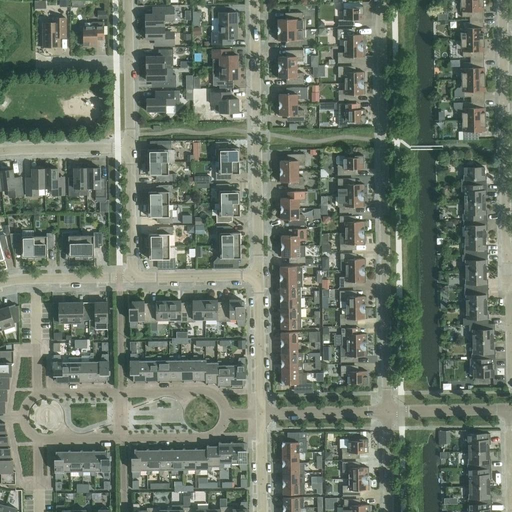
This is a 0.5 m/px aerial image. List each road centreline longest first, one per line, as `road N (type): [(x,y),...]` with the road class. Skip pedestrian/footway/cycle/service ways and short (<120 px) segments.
road 1 (residential): [(387,413),(380,0)]
road 2 (residential): [(259,278),(253,0)]
road 3 (residential): [(506,259),(502,0)]
road 4 (residential): [(39,394),(214,393),(230,417)]
road 5 (residential): [(230,417),(216,437),(38,441)]
road 6 (residential): [(262,416),(259,278)]
road 7 (residential): [(0,151),(130,148)]
road 8 (residential): [(511,388),(506,259)]
road 9 (residential): [(132,277),(130,148)]
road 10 (residential): [(259,278),(132,277)]
road 11 (residential): [(262,416),(387,413)]
road 12 (residential): [(387,413),(509,411)]
